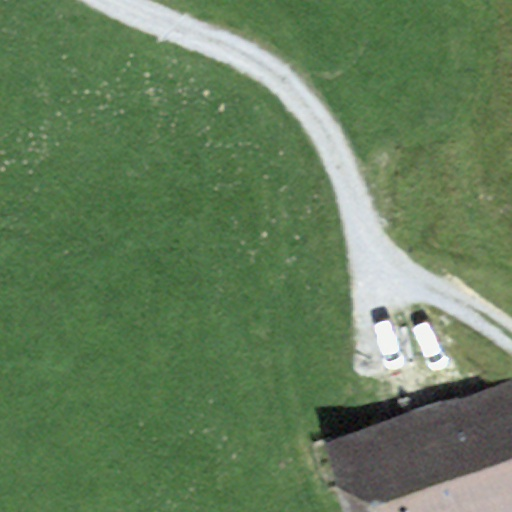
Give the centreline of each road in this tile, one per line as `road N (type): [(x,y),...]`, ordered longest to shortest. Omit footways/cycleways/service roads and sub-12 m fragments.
road 1 (track): [(101,0),(248,64),(307,118),(377,278)]
road 2 (track): [(377,278),(477,320),(511,350)]
